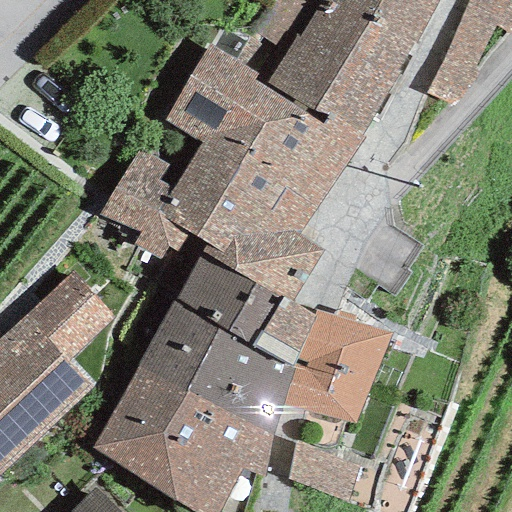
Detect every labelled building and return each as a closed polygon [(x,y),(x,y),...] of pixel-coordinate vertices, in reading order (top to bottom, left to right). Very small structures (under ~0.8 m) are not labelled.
[(363,137),(424,27),(382,0),(279,0),(236,63),(363,137)] [(435,0),(382,0),(424,27),(435,0)] [(511,30),(511,0),(466,0),(425,92),(452,109),(478,70),(473,68),(496,26),(508,35),(511,30)] [(317,208),(363,137),(236,63),(209,43),(163,122),(199,142),(317,208)] [(300,235),(317,208),(199,142),(181,173),(141,150),(99,215),(140,233),(132,245),(159,260),(168,248),(177,253),(182,246),(199,254),(289,300),(322,249),(300,235)] [(314,318),(289,300),(199,254),(172,302),(291,367),(314,318)] [(73,272),(0,334),(0,469),(97,385),(73,357),(115,321),(73,272)] [(280,405),(291,367),(172,302),(136,366),(271,437),(280,405)] [(316,311),(314,318),(291,367),(280,405),(305,412),(353,423),(389,334),(332,315),(316,311)] [(261,477),(271,437),(136,366),(93,447),(197,511),(245,511),(254,475),(261,477)] [(295,442),(287,479),(348,503),(357,467),(295,442)] [(70,511),(119,511),(94,488),(70,511)]
